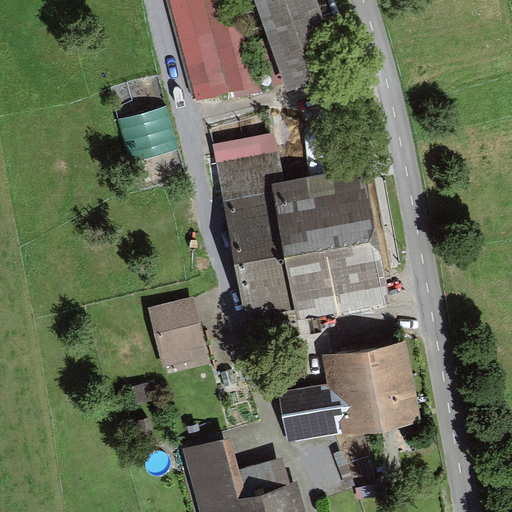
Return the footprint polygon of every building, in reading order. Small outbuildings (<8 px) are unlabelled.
[(232,0),(172,0),(195,96),(252,83),(232,0)] [(308,0),(250,0),(283,87),(334,69),(308,0)] [(130,155),(180,143),(171,99),(120,110),(130,155)] [(279,148),(219,159),(247,316),(384,291),(362,172),(285,186),(279,148)] [(194,300),(152,311),(167,364),(208,353),(194,300)] [(333,385),(284,393),(290,429),(415,408),(404,342),(328,354),(333,385)] [(223,443),(178,455),(193,511),(291,511),(277,461),(232,473),(223,443)]
